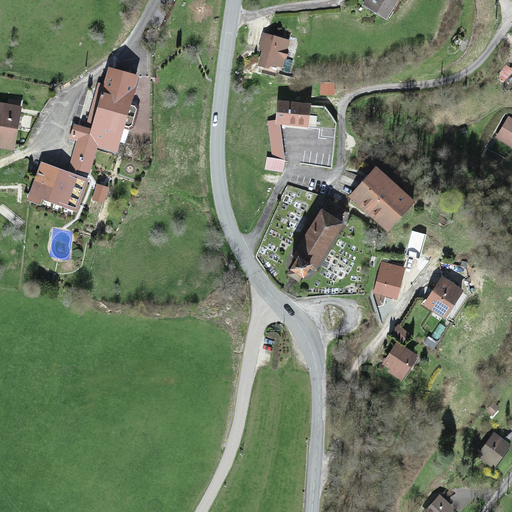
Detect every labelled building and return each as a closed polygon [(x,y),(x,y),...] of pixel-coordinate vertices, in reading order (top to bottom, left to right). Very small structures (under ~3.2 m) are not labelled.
[(397,0),(365,0),(361,7),(374,15),(377,10),(387,16),(397,0)] [(294,44),(269,37),(265,52),(269,53),(265,68),(273,70),(276,68),(276,66),(287,69),(289,61),(291,60),(293,53),(292,51),(294,44)] [(511,69),(507,64),(495,74),(502,83),(511,74),(511,69)] [(97,150),(100,150),(102,145),(120,150),(126,128),(133,130),(138,127),(143,111),(141,106),(133,104),(141,79),(118,72),(116,79),(114,78),(110,90),(104,88),(96,112),(91,129),(81,126),(77,139),(85,141),(78,168),(90,171),(97,150)] [(339,84),(327,83),(326,95),(338,96),(339,84)] [(0,103),(0,145),(14,149),(15,143),(21,108),(22,102),(10,100),(9,106),(0,103)] [(278,124),(280,124),(309,127),(312,106),(280,103),(278,123),(278,124)] [(285,162),(280,124),(278,124),(278,123),(270,122),(275,160),(285,162)] [(511,124),(510,123),(501,137),(511,143),(511,124)] [(93,172),(100,150),(97,150),(90,171),(93,172)] [(283,171),(285,162),(275,160),(270,159),(268,168),(278,170),(283,171)] [(42,164),(31,196),(43,200),(58,206),(75,212),(86,180),(58,170),(42,164)] [(389,230),(414,202),(377,169),(371,176),(362,185),(352,197),(353,197),(389,230)] [(99,185),(94,200),(104,202),(109,188),(99,185)] [(46,207),(43,200),(31,196),(35,199),(34,202),(42,205),(46,207)] [(296,271),(307,278),(312,270),(317,273),(348,226),(346,225),(347,224),(344,222),(348,215),(336,206),(330,215),(327,212),(296,259),(301,262),(296,271)] [(421,263),(429,235),(410,230),(402,257),(421,263)] [(375,293),(396,300),(406,267),(385,261),(375,293)] [(307,278),(296,271),(293,276),(304,283),(307,278)] [(436,308),(445,313),(454,300),(455,301),(461,293),(441,280),(425,304),(434,310),(436,308)] [(443,316),(445,313),(436,308),(434,310),(443,316)] [(436,338),(445,324),(438,320),(430,334),(436,338)] [(407,334),(396,325),(391,332),(401,341),(407,334)] [(385,362),(403,374),(415,357),(397,345),(385,362)] [(403,374),(385,362),(383,366),(400,378),(403,374)] [(493,405),(488,412),(493,416),(499,408),(494,404),(493,405)] [(477,457),(492,470),(510,447),(495,434),(477,457)] [(426,511),(450,511),(454,508),(441,496),(426,511)]
